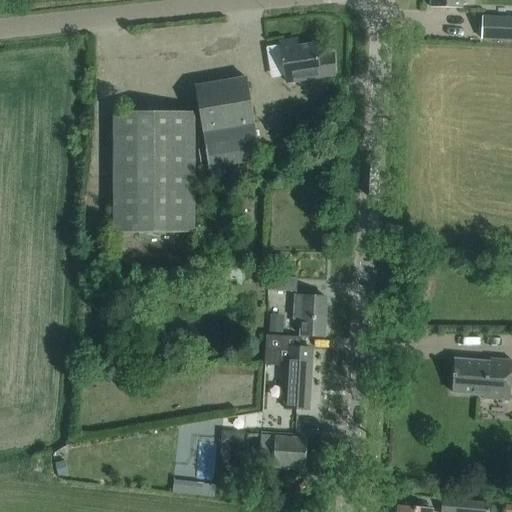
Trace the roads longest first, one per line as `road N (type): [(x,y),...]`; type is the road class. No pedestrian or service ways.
road 1 (unclassified): [(346,511),(382,0)]
road 2 (unclassified): [(0,29),(277,0)]
road 3 (unknown): [(511,286),(364,285)]
